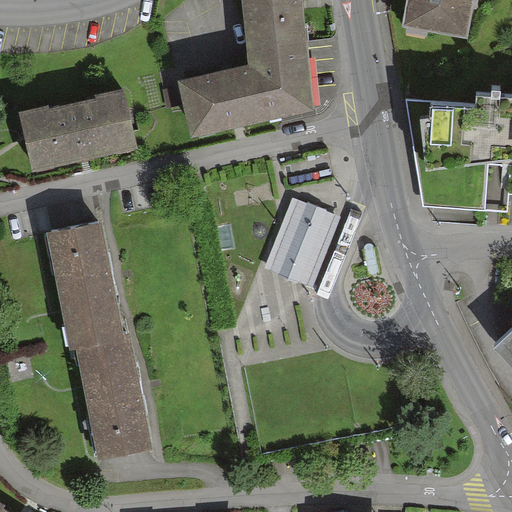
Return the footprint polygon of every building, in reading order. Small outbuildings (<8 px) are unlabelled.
[(301,0),(242,0),(250,62),(256,120),(314,113),(310,71),(301,1),(301,0)] [(472,0),(402,0),(398,22),(466,34),(472,0)] [(250,62),(177,70),(184,128),(256,120),(250,62)] [(511,147),(511,89),(472,87),(471,103),(405,98),(421,204),(483,209),(488,150),(511,147)] [(14,108),(25,165),(130,145),(119,88),(14,108)] [(336,214),(296,196),(265,264),(305,282),(336,214)] [(102,221),(48,232),(69,340),(77,338),(124,329),(102,221)] [(511,319),(493,337),(511,358),(511,319)] [(101,453),(151,443),(128,328),(124,329),(77,338),(101,453)] [(14,511),(0,502),(0,511),(14,511)]
